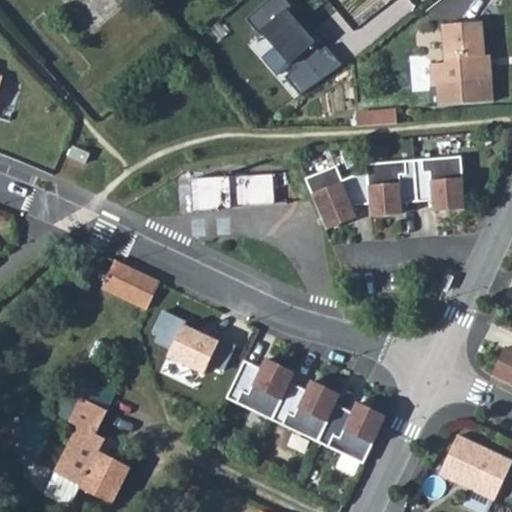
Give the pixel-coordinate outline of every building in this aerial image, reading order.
[(303,92),(344,63),(289,7),(263,31),(296,68),(288,75),(303,92)] [(441,66),(427,68),(429,89),(433,88),(435,108),(489,102),(486,66),(480,67),(475,23),(437,27),(441,66)] [(0,108),(10,75),(0,71),(0,108)] [(358,110),(359,122),(399,118),(398,106),(358,110)] [(460,214),(456,163),(361,171),(362,182),(346,183),(337,187),(331,173),(300,186),(321,236),(352,223),(348,213),(365,211),(365,222),(398,219),(397,210),(427,207),(428,217),(460,214)] [(269,184),(183,188),(183,189),(186,189),(187,220),(184,219),(185,221),(213,219),(241,215),(282,213),(281,212),(268,213),(267,185),(270,185),(269,184)] [(107,268),(94,295),(139,316),(152,289),(122,275),(107,268)] [(511,349),(507,347),(493,376),(511,385),(511,349)] [(236,371),(222,402),(358,466),(372,437),(380,419),(351,405),(346,414),(330,407),(334,398),(305,384),(301,393),(285,385),(289,376),(260,362),(255,372),(239,364),(236,371)] [(79,387),(72,403),(97,415),(104,399),(79,387)] [(71,431),(48,478),(74,491),(71,495),(102,510),(123,471),(92,456),(98,442),(87,437),(97,415),(72,403),(60,426),(71,431)] [(494,501),(511,464),(511,460),(459,434),(440,473),(494,501)] [(74,491),(48,478),(37,502),(56,511),(62,511),(71,495),(74,491)]
